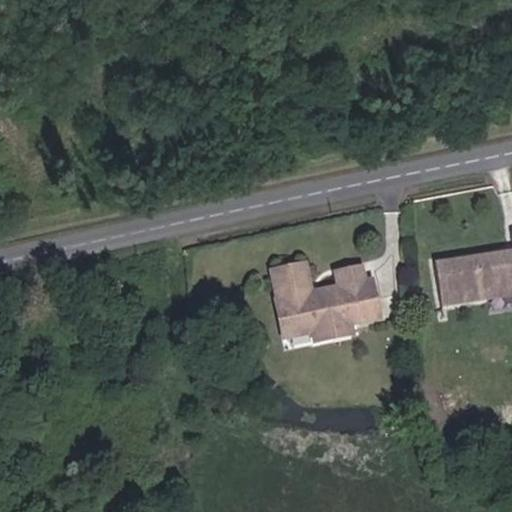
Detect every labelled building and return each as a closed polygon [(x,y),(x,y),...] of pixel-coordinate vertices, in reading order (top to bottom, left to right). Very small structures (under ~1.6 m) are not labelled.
[(481,297),(511,293),(511,248),(481,252),(481,297)] [(448,300),(481,297),(481,252),(443,256),(448,300)] [(358,313),(368,310),(368,256),(348,261),(351,272),(320,280),(314,254),(280,261),(295,326),(324,320),(327,332),(344,328),(342,316),(358,313)] [(368,310),(388,306),(379,268),(373,269),(370,256),(368,256),(368,310)] [(344,328),(360,324),(358,313),(342,316),(344,328)]
